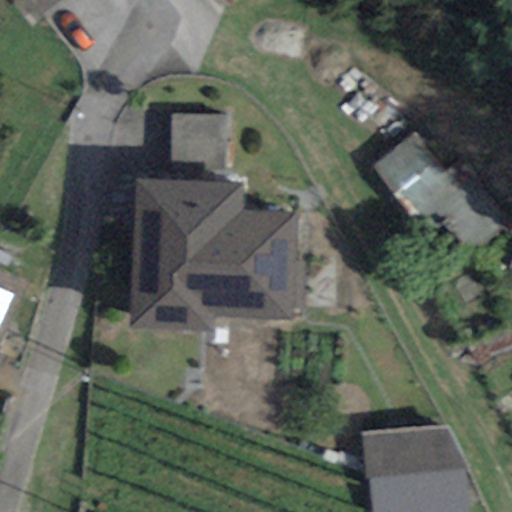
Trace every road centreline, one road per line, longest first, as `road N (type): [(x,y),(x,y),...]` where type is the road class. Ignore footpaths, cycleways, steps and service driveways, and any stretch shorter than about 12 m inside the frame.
road 1 (track): [(511,506),(325,148),(285,91),(252,67),(139,43)]
road 2 (residential): [(2,511),(93,129),(110,83),(152,25),(152,0)]
